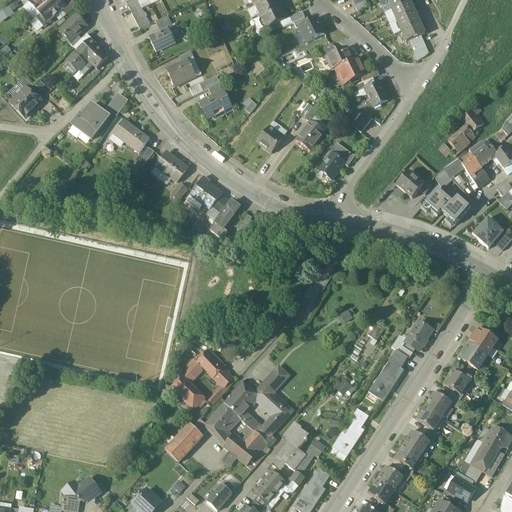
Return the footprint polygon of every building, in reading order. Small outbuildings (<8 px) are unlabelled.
[(33,0),(33,1),(31,3),(35,7),(33,9),(40,17),(40,18),(50,9),(48,7),(55,0),(33,0)] [(59,0),(55,0),(48,7),(50,9),(40,18),(40,17),(36,21),(43,29),(62,13),(66,10),(64,9),(62,5),(63,4),(59,0)] [(129,9),(140,4),(139,1),(138,0),(134,0),(127,4),(129,9)] [(265,0),(254,5),(260,18),(279,9),(278,5),(279,4),(277,0),(265,0)] [(408,0),(387,0),(392,11),(410,3),(408,0)] [(71,3),(64,9),(66,10),(62,13),(66,18),(76,9),(71,3)] [(365,3),(355,8),(358,13),(368,9),(365,3)] [(410,3),(392,11),(397,22),(415,14),(410,3)] [(132,15),(143,9),(140,4),(129,9),(132,15)] [(0,12),(0,24),(14,16),(9,7),(0,12)] [(134,20),(145,15),(143,9),(132,15),(134,20)] [(279,9),(260,18),(266,29),(268,30),(287,21),(284,13),(282,14),(279,9)] [(415,14),(397,22),(402,33),(420,25),(415,14)] [(137,26),(148,20),(145,15),(134,20),(137,26)] [(76,19),(61,33),(71,43),(77,37),(86,29),(76,19)] [(304,19),(294,24),(296,30),(299,28),(307,25),(304,19)] [(30,24),(36,33),(42,29),(35,20),(30,24)] [(140,31),(150,26),(148,20),(137,26),(140,31)] [(307,25),(299,28),(307,44),(325,35),(317,20),(307,25)] [(395,36),(402,33),(397,22),(390,25),(395,36)] [(420,25),(402,33),(406,44),(408,44),(422,38),(425,37),(420,25)] [(175,45),(168,31),(148,40),(155,54),(175,45)] [(73,49),(77,54),(78,53),(90,42),(90,43),(92,41),(87,36),(81,41),(73,49)] [(71,43),(69,45),(73,49),(81,41),(77,37),(71,43)] [(422,38),(408,44),(413,55),(425,50),(427,50),(422,38)] [(90,42),(78,53),(77,54),(69,62),(79,72),(84,66),(88,70),(91,66),(84,59),(95,48),(90,43),(90,42)] [(108,59),(95,48),(84,59),(91,66),(97,71),(108,59)] [(345,49),(326,58),(333,72),(336,71),(352,63),(345,49)] [(425,50),(413,55),(416,61),(428,56),(425,50)] [(192,59),(190,53),(178,59),(180,64),(186,61),(187,62),(192,59)] [(352,63),(336,71),(343,86),(361,78),(365,76),(357,60),(352,63)] [(180,64),(165,72),(173,89),(195,79),(187,62),(186,61),(180,64)] [(376,71),(361,78),(364,84),(379,77),(376,71)] [(216,77),(198,86),(202,94),(207,92),(220,85),(216,77)] [(36,90),(23,78),(18,83),(25,91),(26,90),(31,95),(36,90)] [(366,89),(364,90),(364,91),(373,109),(374,109),(375,111),(381,108),(380,107),(381,107),(380,106),(388,102),(379,83),(366,89)] [(364,84),(351,90),(353,96),(364,91),(364,90),(366,89),(364,84)] [(220,85),(207,92),(211,98),(223,92),(220,85)] [(25,91),(11,105),(26,119),(40,105),(31,95),(26,90),(25,91)] [(211,98),(198,104),(204,117),(212,113),(215,119),(232,110),(223,92),(211,98)] [(55,102),(63,112),(73,103),(64,94),(55,102)] [(118,96),(107,110),(117,118),(128,103),(118,96)] [(252,102),(245,110),(250,115),(257,106),(252,102)] [(320,102),(315,109),(319,112),(324,106),(320,102)] [(309,105),(301,116),(306,120),(314,109),(309,105)] [(471,107),(460,115),(464,120),(473,132),(484,124),(477,116),(481,113),(475,105),(472,108),(471,107)] [(91,106),(82,118),(80,116),(72,127),(91,142),(108,120),(101,115),(102,113),(91,106)] [(314,109),(306,120),(311,123),(312,123),(319,112),(315,109),(314,109)] [(371,120),(363,114),(359,119),(367,125),(371,120)] [(464,120),(460,115),(455,119),(456,120),(453,122),(456,126),(464,120)] [(367,125),(359,119),(356,124),(364,130),(367,125)] [(124,122),(113,136),(139,155),(149,141),(124,122)] [(312,123),(311,123),(296,142),(311,153),(326,134),(312,123)] [(364,130),(356,124),(352,128),(360,135),(364,130)] [(466,128),(448,143),(454,150),(459,155),(469,146),(468,145),(475,139),(466,128)] [(277,135),(269,129),(257,144),(270,154),(276,147),(277,148),(283,139),(282,139),(281,140),(276,136),(277,135)] [(495,154),(486,142),(482,145),(491,157),(495,154)] [(491,157),(482,145),(469,153),(471,155),(480,169),(493,160),(491,157)] [(444,146),(439,150),(445,157),(450,154),(450,153),(444,146)] [(335,150),(331,155),(329,154),(324,161),(326,162),(319,172),(320,172),(318,175),(322,178),(325,176),(332,181),(344,165),(347,167),(355,157),(344,149),(341,154),(335,150)] [(503,151),(502,149),(495,154),(491,157),(493,160),(495,158),(501,166),(507,161),(510,166),(511,164),(511,156),(506,149),(503,151)] [(149,150),(139,162),(145,166),(154,154),(149,150)] [(459,155),(454,150),(450,153),(450,154),(455,158),(459,155)] [(185,169),(166,154),(155,169),(174,183),(185,169)] [(460,163),(460,164),(465,172),(469,177),(480,169),(471,155),(460,163)] [(442,191),(453,181),(465,172),(460,164),(460,163),(458,161),(437,176),(435,181),(442,191)] [(507,161),(501,166),(504,171),(510,166),(507,161)] [(490,181),(482,170),(471,179),(478,189),(490,181)] [(422,187),(408,174),(397,186),(413,200),(420,192),(424,188),(422,187)] [(210,184),(204,179),(187,202),(195,208),(199,203),(210,212),(212,210),(220,199),(222,197),(209,187),(210,184)] [(427,181),(422,187),(424,188),(420,192),(425,196),(431,185),(427,181)] [(511,190),(508,184),(497,191),(503,199),(508,194),(511,190)] [(437,220),(441,214),(455,227),(470,210),(457,198),(452,204),(437,190),(422,207),(437,220)] [(498,203),(507,212),(511,206),(511,203),(511,201),(511,197),(508,194),(503,199),(498,203)] [(228,205),(220,199),(212,210),(220,216),(228,205)] [(231,203),(220,218),(228,224),(235,214),(233,212),(237,207),(231,203)] [(251,219),(247,216),(237,231),(242,234),(251,219)] [(228,224),(220,218),(215,226),(223,231),(228,224)] [(472,238),(488,252),(495,243),(503,234),(487,221),(472,238)] [(223,231),(215,226),(210,232),(222,241),(227,234),(223,231)] [(503,234),(495,243),(504,250),(511,241),(503,234)] [(343,324),(355,317),(351,309),(338,315),(343,324)] [(436,333),(441,327),(436,323),(432,330),(436,333)] [(419,324),(406,344),(416,351),(419,353),(432,333),(419,324)] [(497,343),(477,329),(472,337),(492,350),(497,343)] [(492,350),(472,337),(467,344),(487,358),(492,350)] [(416,351),(406,344),(402,349),(412,356),(416,351)] [(487,358),(467,344),(457,360),(468,368),(477,374),(477,373),(487,358)] [(224,368),(208,352),(198,362),(203,368),(218,383),(226,376),(221,371),(224,368)] [(404,364),(393,357),(389,362),(393,365),(400,370),(404,364)] [(198,362),(188,372),(193,377),(203,368),(198,362)] [(400,370),(393,365),(382,381),(379,379),(369,393),(383,402),(404,372),(400,370)] [(263,407),(269,413),(282,400),(276,393),(291,378),(280,367),(253,394),(258,399),(257,401),(263,407)] [(477,374),(468,368),(465,373),(476,379),(479,374),(477,373),(477,374)] [(188,372),(171,389),(192,411),(203,400),(186,384),(193,377),(188,372)] [(469,384),(452,373),(443,387),(452,393),(460,398),(461,397),(469,384)] [(344,375),(334,386),(347,398),(355,390),(350,385),(352,382),(344,375)] [(226,376),(218,383),(223,388),(224,388),(231,381),(226,376)] [(469,384),(461,397),(463,398),(471,385),(469,384)] [(253,394),(243,385),(224,405),(239,420),(257,401),(258,399),(253,394)] [(223,388),(207,404),(209,406),(226,390),(224,388),(223,388)] [(460,398),(452,393),(449,397),(459,404),(463,398),(461,397),(460,398)] [(446,403),(434,395),(426,408),(442,419),(450,407),(451,406),(446,403)] [(459,404),(449,397),(446,403),(451,406),(450,407),(455,410),(459,404)] [(282,400),(269,413),(263,407),(258,413),(263,418),(258,423),(274,437),(281,429),(294,412),(282,400)] [(511,412),(511,405),(507,402),(505,401),(502,406),(511,412)] [(224,405),(205,428),(223,449),(231,439),(224,431),(231,423),(234,426),(239,420),(224,405)] [(426,408),(416,422),(428,429),(433,433),(434,432),(442,419),(426,408)] [(368,419),(357,412),(354,416),(358,418),(365,423),(368,419)] [(258,423),(252,417),(245,425),(248,428),(266,445),(274,437),(258,423)] [(358,418),(346,437),(342,434),(333,449),(347,458),(364,432),(361,430),(365,423),(358,418)] [(294,424),(284,436),(289,441),(297,431),(298,432),(300,429),(294,424)] [(189,425),(165,451),(178,463),(202,437),(189,425)] [(506,435),(493,427),(484,444),(497,451),(500,445),(506,435)] [(266,445),(248,428),(242,435),(250,441),(246,446),(257,456),(266,445)] [(433,433),(428,429),(425,434),(435,441),(439,435),(434,432),(433,433)] [(289,441),(288,443),(298,450),(306,439),(298,432),(297,431),(289,441)] [(422,439),(412,433),(404,446),(420,457),(429,445),(429,444),(422,439)] [(435,441),(425,434),(422,439),(429,444),(429,445),(431,447),(435,441)] [(511,438),(506,435),(500,445),(506,449),(511,439),(511,438)] [(478,440),(465,462),(470,465),(471,466),(484,444),(478,440)] [(298,450),(288,443),(276,459),(285,466),(285,465),(296,473),(290,482),(292,484),(294,485),(298,488),(304,479),(300,476),(314,456),(318,459),(325,449),(316,441),(305,456),(298,450)] [(246,446),(240,442),(233,447),(228,453),(247,468),(257,456),(246,446)] [(497,451),(484,444),(471,466),(482,473),(484,473),(497,451)] [(420,457),(404,446),(395,460),(404,466),(412,471),(412,470),(420,457)] [(16,457),(25,457),(25,448),(11,448),(10,463),(16,463),(16,457)] [(471,466),(470,465),(466,471),(479,479),(482,473),(471,466)] [(412,471),(404,466),(401,471),(411,478),(415,472),(412,470),(412,471)] [(398,476),(386,468),(377,482),(394,493),(403,480),(403,479),(398,476)] [(330,478),(318,471),(315,475),(326,483),(330,478)] [(411,478),(401,471),(398,476),(403,479),(403,480),(407,483),(411,478)] [(479,479),(466,471),(463,477),(474,483),(476,484),(479,479)] [(290,482),(279,472),(275,477),(285,485),(284,486),(288,489),(292,484),(290,482)] [(471,489),(474,483),(463,477),(458,474),(455,479),(471,489)] [(272,475),(254,496),(257,499),(266,507),(267,506),(284,486),(285,485),(275,477),(272,475)] [(318,478),(307,496),(303,493),(294,508),(299,511),(311,511),(325,491),(322,489),(326,483),(315,475),(315,476),(318,478)] [(221,487),(206,503),(216,511),(217,511),(240,486),(230,477),(221,487)] [(467,504),(475,491),(471,489),(455,479),(448,492),(448,493),(456,497),(467,504)] [(90,480),(74,491),(70,486),(62,492),(67,500),(67,501),(80,503),(84,503),(91,498),(93,500),(101,494),(90,480)] [(394,493),(377,482),(368,495),(380,503),(385,506),(385,505),(394,493)] [(511,511),(511,486),(505,496),(509,498),(503,509),(508,511),(511,511)] [(138,511),(155,511),(162,505),(147,491),(133,507),(138,511)] [(445,498),(453,503),(456,497),(448,493),(448,492),(446,491),(442,497),(445,498)] [(190,495),(187,499),(195,506),(199,502),(190,495)] [(453,503),(445,498),(442,503),(456,511),(457,511),(461,507),(453,503)] [(266,507),(257,499),(253,503),(263,511),(267,506),(266,507)] [(78,511),(80,503),(67,501),(67,506),(62,505),(60,511),(78,511)] [(456,511),(442,503),(439,502),(434,511),(435,511),(456,511)] [(262,511),(263,511),(253,503),(248,509),(250,511),(251,511),(253,510),(254,511),(262,511)] [(388,511),(390,509),(385,505),(385,506),(380,503),(376,508),(382,511),(388,511)]
